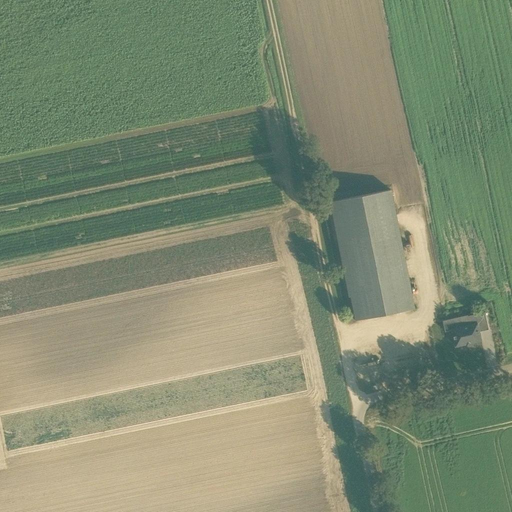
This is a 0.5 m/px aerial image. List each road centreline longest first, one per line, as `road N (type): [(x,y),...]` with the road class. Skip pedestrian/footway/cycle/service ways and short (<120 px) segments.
road 1 (track): [(269,0),(357,401)]
road 2 (unclassified): [(380,511),(357,401),(511,367)]
